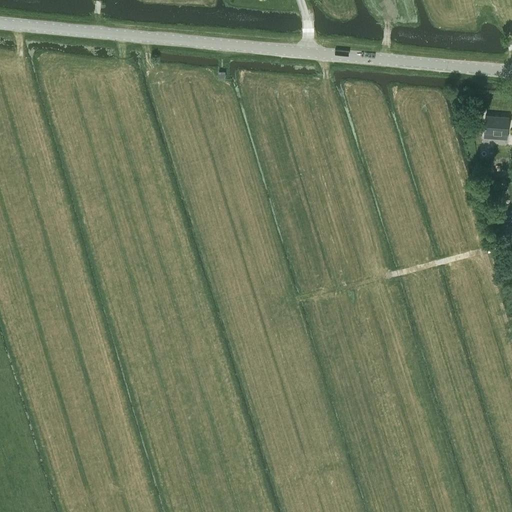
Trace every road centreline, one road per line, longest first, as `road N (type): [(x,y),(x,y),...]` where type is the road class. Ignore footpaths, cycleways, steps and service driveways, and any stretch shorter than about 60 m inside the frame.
road 1 (unclassified): [(0,22),(511,72)]
road 2 (track): [(391,275),(511,243)]
